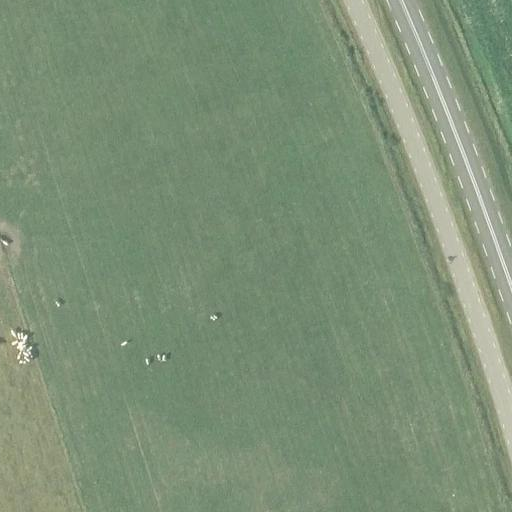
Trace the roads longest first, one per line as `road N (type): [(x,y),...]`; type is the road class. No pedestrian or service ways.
road 1 (unclassified): [(511,433),(443,226),(352,0)]
road 2 (primary): [(511,292),(399,0)]
